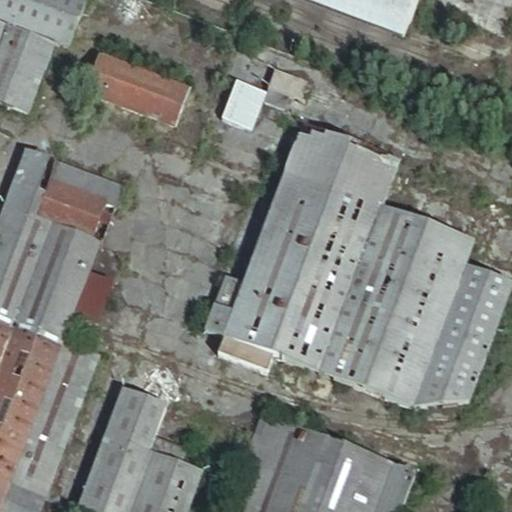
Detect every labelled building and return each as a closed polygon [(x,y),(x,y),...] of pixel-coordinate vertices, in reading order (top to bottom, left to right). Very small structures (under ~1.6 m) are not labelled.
[(0,0),(0,107),(28,118),(54,47),(69,52),(85,7),(65,0),(0,0)] [(312,0),(402,33),(414,0),(312,0)] [(100,66),(87,99),(174,131),(186,97),(100,66)] [(267,101),(265,108),(283,114),(285,105),(294,108),(301,89),(275,79),(267,101)] [(237,89),(222,126),(252,137),(265,108),(267,101),(237,89)] [(304,135),(287,179),(381,215),(399,170),(304,135)] [(25,159),(3,217),(36,229),(50,195),(40,192),(49,168),(25,159)] [(110,191),(49,168),(40,192),(50,195),(36,229),(99,252),(117,204),(108,201),(110,191)] [(381,215),(287,179),(278,205),(466,275),(475,251),(381,215)] [(511,292),(466,275),(278,205),(244,294),(226,287),(207,339),(224,345),(218,362),(267,380),(273,365),(414,416),(468,408),(490,352),(511,294),(511,292)] [(36,229),(3,217),(0,223),(0,317),(65,341),(72,323),(89,279),(99,252),(36,229)] [(115,289),(89,279),(72,323),(98,333),(115,289)] [(62,349),(65,341),(0,317),(0,511),(403,511),(416,480),(264,424),(230,511),(41,511),(98,363),(62,349)] [(507,359),(490,352),(468,408),(486,414),(507,359)] [(123,400),(79,511),(189,511),(201,481),(181,472),(186,455),(155,443),(166,415),(123,400)] [(496,511),(497,511),(505,511),(511,494),(511,472),(495,465),(477,511),(496,511)]
